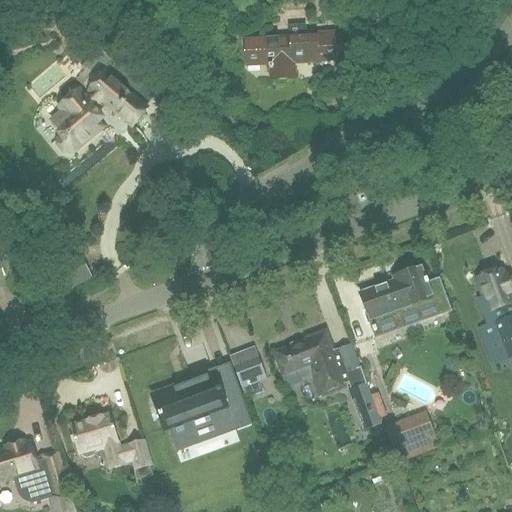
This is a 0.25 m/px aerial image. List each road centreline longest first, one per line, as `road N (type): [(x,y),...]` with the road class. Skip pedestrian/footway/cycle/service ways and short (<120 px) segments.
road 1 (residential): [(210,277),(204,248),(217,225),(442,91),(511,27)]
road 2 (residential): [(210,277),(511,168)]
road 3 (residential): [(0,355),(210,277)]
